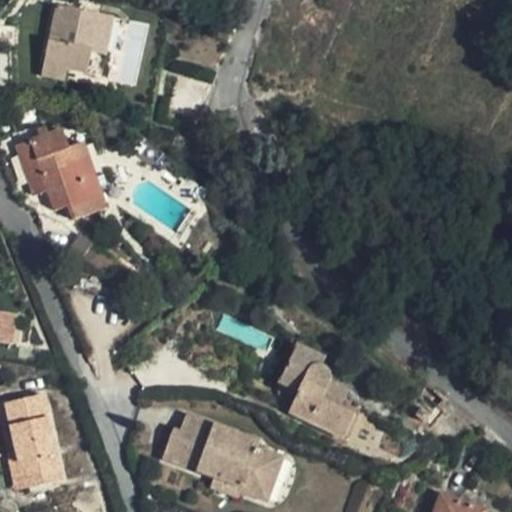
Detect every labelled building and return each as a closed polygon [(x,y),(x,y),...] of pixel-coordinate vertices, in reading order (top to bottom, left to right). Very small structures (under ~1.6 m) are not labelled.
[(106,56),(113,19),(56,7),(43,75),(65,80),(68,70),(86,73),(91,53),(106,56)] [(0,50),(10,51),(10,48),(29,48),(35,48),(35,29),(10,29),(8,21),(0,21),(0,50)] [(174,69),(168,88),(201,98),(207,81),(174,69)] [(201,98),(168,88),(162,105),(196,116),(201,98)] [(73,221),(92,214),(80,182),(96,176),(85,143),(69,149),(62,130),(49,134),(45,127),(38,130),(36,126),(13,133),(34,196),(48,191),(56,211),(69,207),(73,221)] [(80,182),(92,214),(107,209),(96,176),(80,182)] [(93,246),(80,263),(117,279),(132,289),(141,279),(93,246)] [(191,279),(197,273),(183,260),(176,266),(191,279)] [(0,341),(10,343),(16,314),(0,310),(0,341)] [(342,409),(346,402),(348,394),(330,385),(329,376),(323,369),(320,367),(312,367),(315,356),(298,348),(281,383),(300,393),(289,412),(345,440),(356,417),(342,409)] [(312,367),(320,367),(323,360),(315,356),(312,367)] [(17,455),(25,489),(60,482),(42,397),(6,404),(17,455)] [(360,409),(346,402),(342,409),(356,417),(360,409)] [(224,438),(226,431),(187,417),(181,433),(173,430),(163,458),(216,477),(229,482),(233,470),(247,476),(242,492),(267,501),(282,458),(257,449),(259,443),(238,436),(236,443),(224,438)] [(238,436),(226,431),(224,438),(236,443),(238,436)] [(15,491),(25,489),(17,455),(8,456),(15,491)] [(229,482),(216,477),(212,487),(239,498),(242,492),(247,476),(233,470),(229,482)] [(464,511),(455,508),(458,502),(441,495),(435,511),(484,511),(471,507),(469,511),(464,511)] [(459,499),(458,502),(455,508),(464,511),(469,511),(471,507),(472,504),(459,499)]
